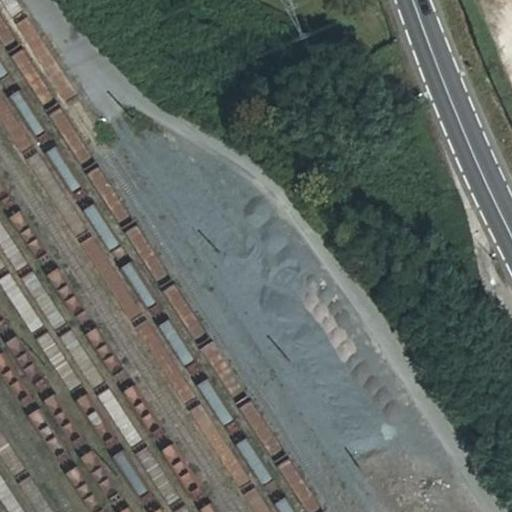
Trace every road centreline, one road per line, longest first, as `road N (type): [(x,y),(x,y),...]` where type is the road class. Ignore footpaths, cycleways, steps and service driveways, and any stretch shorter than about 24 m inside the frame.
road 1 (unknown): [(54,0),(163,116),(249,169),(296,215),(393,342),(496,511)]
road 2 (primary): [(415,0),(511,233)]
